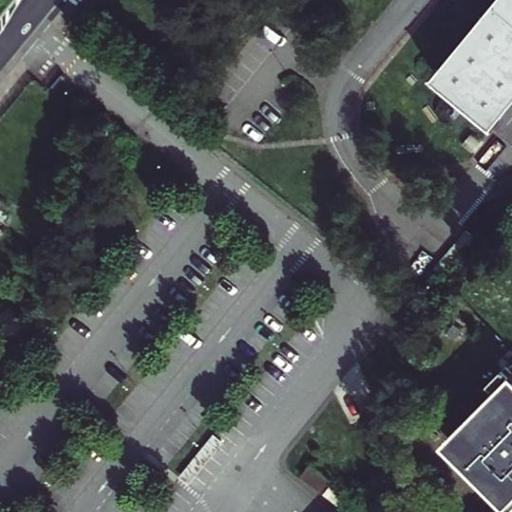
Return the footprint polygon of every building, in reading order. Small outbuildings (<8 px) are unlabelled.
[(511,0),(496,0),(437,73),(496,122),(511,103),(511,0)] [(36,256),(51,267),(59,240),(53,235),(36,256)] [(446,440),(511,504),(511,364),(494,382),(499,386),(446,440)] [(321,491),(331,479),(311,464),(302,475),(321,491)] [(338,504),(343,498),(334,491),(335,490),(330,486),(324,494),(338,504)]
